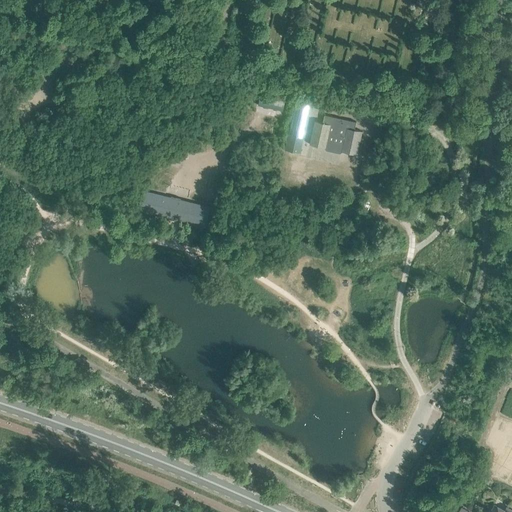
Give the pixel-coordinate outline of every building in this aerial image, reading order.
[(137,81),(143,64),(114,54),(109,70),(130,77),(129,78),(137,81)] [(261,90),(258,105),(283,111),(286,95),(261,90)] [(105,101),(128,113),(133,104),(110,92),(105,101)] [(308,116),(312,98),(297,95),(289,133),(304,136),(308,116)] [(37,129),(56,122),(53,112),(33,119),(37,129)] [(356,122),(324,115),(322,122),(315,121),(310,144),(318,146),(325,148),(325,147),(341,151),(357,155),(362,131),(354,129),(356,122)] [(285,150),(300,153),(304,136),(289,133),(285,150)] [(154,193),(143,191),(138,210),(205,226),(210,207),(154,193)]
